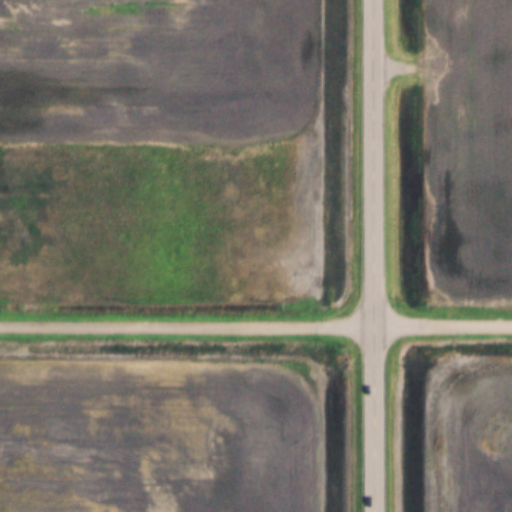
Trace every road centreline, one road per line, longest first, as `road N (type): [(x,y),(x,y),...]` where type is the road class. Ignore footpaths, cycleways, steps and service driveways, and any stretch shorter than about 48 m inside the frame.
road 1 (residential): [(0,320),(511,324)]
road 2 (tertiary): [(376,511),(375,0)]
